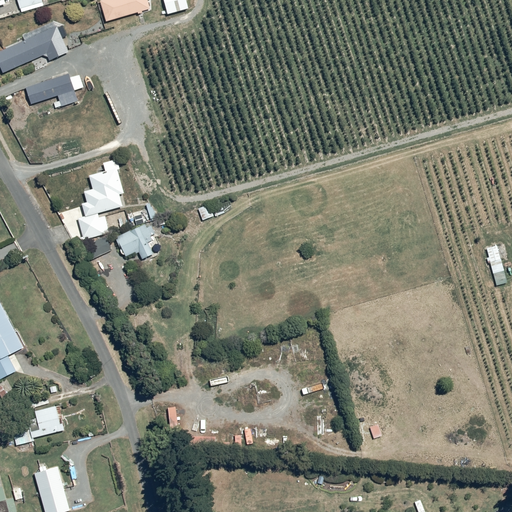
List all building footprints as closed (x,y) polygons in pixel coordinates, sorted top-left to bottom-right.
[(44,5),(42,0),(18,0),(21,12),(44,5)] [(151,9),(148,0),(101,0),(107,22),(151,9)] [(189,8),(187,0),(164,0),(168,14),(189,8)] [(69,52),(57,26),(0,51),(0,64),(3,73),(46,54),(49,60),(69,52)] [(70,81),(69,78),(26,91),(31,108),(59,99),(60,105),(54,106),(56,112),(78,105),(74,94),(84,91),(80,78),(70,81)] [(121,193),(125,192),(119,169),(121,168),(119,159),(104,162),(106,171),(90,175),(93,189),(85,191),(85,193),(88,202),(82,203),(83,205),(85,216),(78,217),(83,237),(88,236),(88,237),(110,232),(106,215),(99,216),(98,213),(124,207),(121,193)] [(227,212),(222,199),(199,207),(203,220),(227,212)] [(152,200),(145,203),(146,208),(132,214),(136,225),(159,216),(152,200)] [(199,224),(194,210),(172,218),(177,231),(199,224)] [(162,230),(157,218),(118,236),(127,256),(139,251),(143,259),(154,254),(148,241),(153,239),(151,234),(162,230)] [(110,251),(103,236),(79,246),(86,262),(110,251)] [(489,264),(491,263),(496,281),(507,277),(501,257),(507,256),(504,244),(498,246),(497,245),(486,248),(489,256),(487,257),(489,264)] [(18,328),(15,330),(0,301),(0,379),(17,371),(9,355),(19,350),(27,346),(18,328)] [(40,429),(31,431),(30,428),(13,432),(16,445),(34,441),(33,438),(63,430),(57,405),(36,411),(40,429)] [(39,466),(40,472),(36,473),(46,511),(64,511),(71,510),(59,467),(48,469),(47,464),(39,466)] [(20,486),(13,487),(16,500),(24,498),(20,486)]
